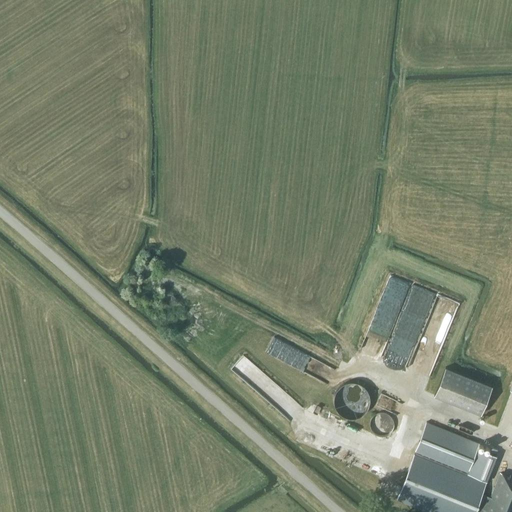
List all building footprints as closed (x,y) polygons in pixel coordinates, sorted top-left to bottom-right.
[(274,336),(267,352),(307,369),(314,354),(274,336)] [(255,390),(268,376),(244,354),(231,368),(255,390)] [(481,412),(492,385),(445,366),(434,394),(481,412)] [(353,381),(351,381),(349,382),(346,382),(345,382),(343,383),(342,384),(340,385),(339,386),(338,387),(337,388),(337,389),(336,390),(335,391),(335,392),(334,393),(334,394),(334,396),(333,397),(333,398),(333,399),(333,401),(333,402),(334,403),(334,404),(334,406),(335,407),(335,408),(336,409),(337,410),(337,411),(338,412),(340,413),(341,414),(342,415),(343,416),(346,417),(347,417),(348,417),(350,417),(352,417),(355,417),(357,417),(359,416),(360,415),(361,415),(362,414),(363,413),(364,412),(365,411),(365,410),(366,409),(367,408),(368,407),(368,406),(369,404),(369,403),(369,401),(369,400),(369,399),(369,397),(369,396),(369,394),(368,393),(368,392),(367,390),(366,389),(364,387),(362,385),(360,384),(358,383),(357,382),(356,382),(354,382),(353,381)] [(383,412),(381,412),(380,412),(378,413),(377,413),(375,414),(374,415),(373,416),(372,416),(371,417),(371,419),(370,420),(370,421),(370,422),(369,423),(369,424),(369,425),(369,426),(370,427),(370,428),(371,430),(371,431),(372,432),(373,433),(374,434),(376,435),(377,436),(379,436),(381,436),(382,436),(384,436),(385,436),(386,435),(388,434),(389,434),(390,433),(391,431),(392,430),(393,429),(393,428),(393,427),(394,425),(394,424),(393,423),(393,421),(393,419),(392,418),(391,417),(390,415),(389,415),(388,414),(386,413),(385,413),(384,412),(383,412)] [(490,497),(482,493),(497,455),(477,447),(479,443),(426,421),(397,498),(429,511),(511,511),(511,474),(510,474),(509,475),(500,472),(490,497)]
